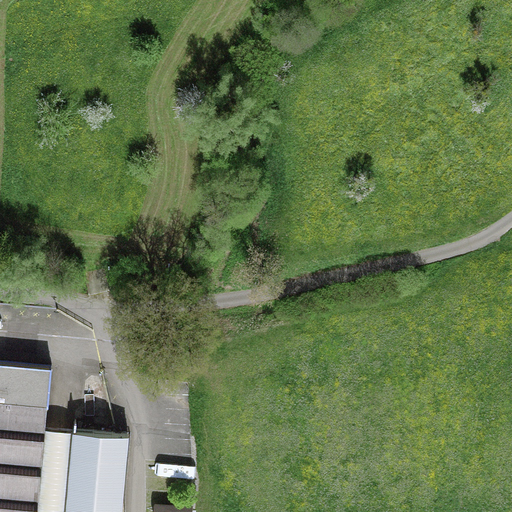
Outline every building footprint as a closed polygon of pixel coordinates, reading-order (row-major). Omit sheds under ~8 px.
[(0,511),(119,511),(126,434),(71,429),(63,511),(34,511),(45,405),(46,405),(50,366),(0,361),(0,511)] [(94,382),(89,382),(87,385),(87,390),(90,392),(94,392),(97,389),(97,384),(94,382)] [(100,409),(102,405),(100,401),(96,399),(92,401),(90,405),(92,409),(96,411),(100,409)] [(83,423),(87,421),(88,417),(86,413),(82,412),(78,414),(77,418),(79,422),(83,423)] [(95,425),(97,428),(102,428),(105,426),(105,421),(103,418),(99,418),(95,420),(95,425)]
